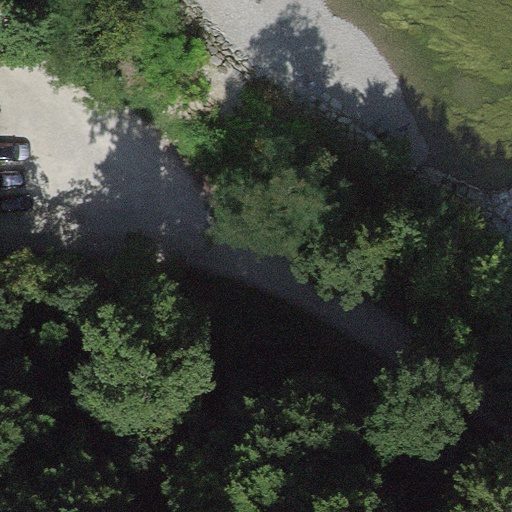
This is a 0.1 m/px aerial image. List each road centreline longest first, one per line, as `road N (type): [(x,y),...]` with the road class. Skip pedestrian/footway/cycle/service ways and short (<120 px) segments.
road 1 (track): [(511,418),(374,321),(107,196)]
road 2 (track): [(0,36),(40,79),(107,196)]
